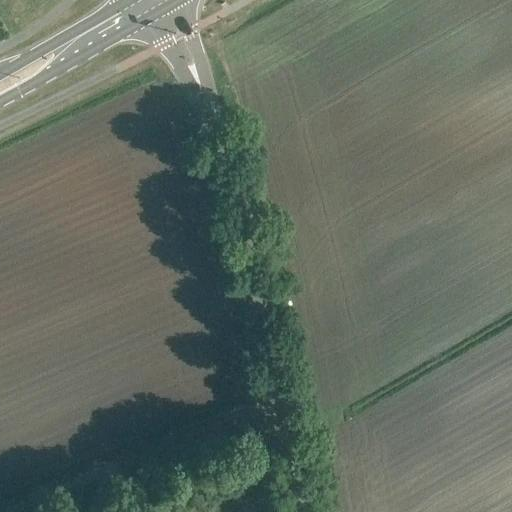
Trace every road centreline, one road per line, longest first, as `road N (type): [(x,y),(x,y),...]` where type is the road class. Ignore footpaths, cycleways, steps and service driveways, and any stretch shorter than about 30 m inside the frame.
road 1 (unclassified): [(298,511),(243,223),(200,91)]
road 2 (primary): [(0,101),(149,18)]
road 3 (primary): [(130,0),(0,74)]
